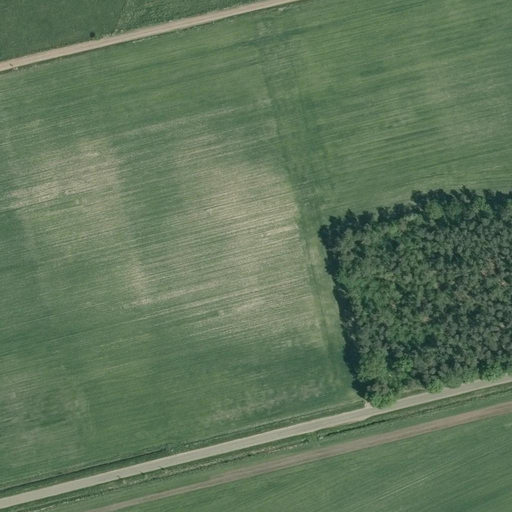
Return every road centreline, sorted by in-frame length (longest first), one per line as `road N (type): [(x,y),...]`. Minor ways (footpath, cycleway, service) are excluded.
road 1 (unclassified): [(0,502),(511,377)]
road 2 (track): [(303,0),(0,70)]
